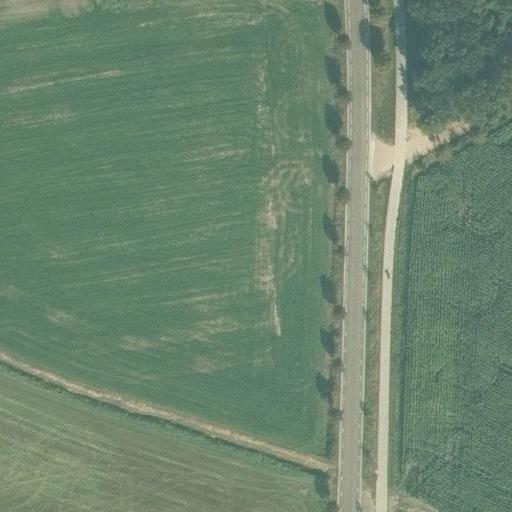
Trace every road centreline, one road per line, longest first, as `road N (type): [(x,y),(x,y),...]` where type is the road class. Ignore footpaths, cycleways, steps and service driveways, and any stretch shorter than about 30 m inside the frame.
road 1 (tertiary): [(346,511),(355,0)]
road 2 (track): [(399,156),(511,90)]
